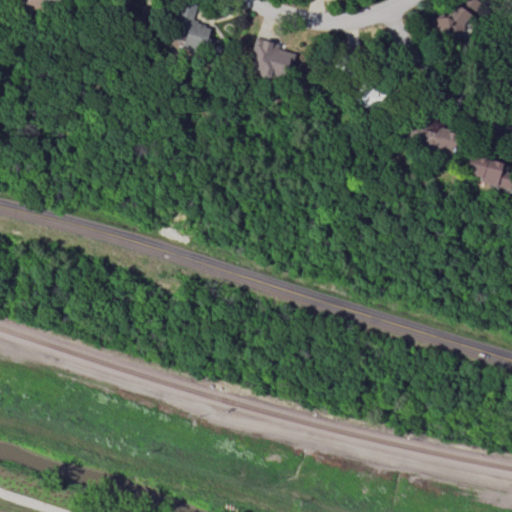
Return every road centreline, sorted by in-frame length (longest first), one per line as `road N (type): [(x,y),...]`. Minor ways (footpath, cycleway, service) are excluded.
road 1 (tertiary): [(0,204),(511,358)]
road 2 (residential): [(384,8),(432,76),(511,129)]
road 3 (residential): [(251,0),(325,20),(397,0)]
